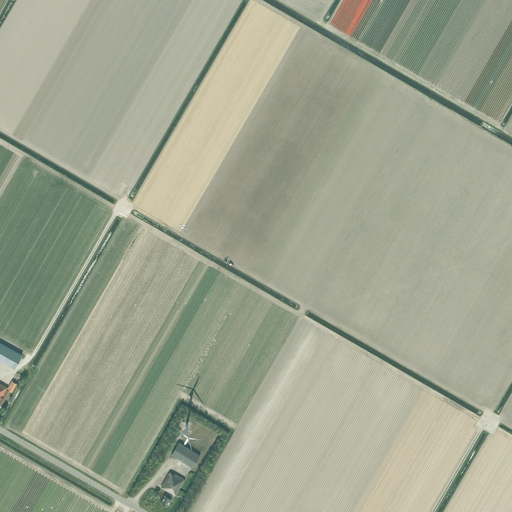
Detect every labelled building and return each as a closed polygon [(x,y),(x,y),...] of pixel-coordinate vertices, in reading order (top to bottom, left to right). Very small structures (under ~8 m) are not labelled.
[(23,355),(0,342),(0,360),(15,369),(23,355)] [(23,382),(26,375),(21,372),(17,380),(23,382)] [(0,403),(2,405),(10,391),(12,392),(17,383),(12,381),(8,387),(0,382),(0,403)] [(193,467),(200,455),(179,442),(171,454),(193,467)] [(175,495),(184,479),(175,474),(170,472),(161,487),(168,491),(166,495),(165,495),(161,502),(167,506),(171,498),(173,494),(175,495)]
